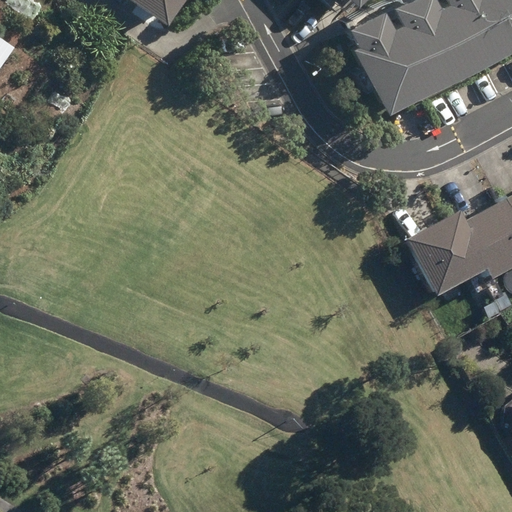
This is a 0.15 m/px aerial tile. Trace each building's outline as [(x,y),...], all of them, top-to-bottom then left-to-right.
[(132,0),(160,20),(174,0),(132,0)] [(316,0),(320,3),(321,0),(326,0),(336,10),(345,0),(316,0)] [(333,55),(366,115),(511,36),(511,0),(423,0),(427,6),(414,13),(406,0),(397,0),(374,13),(382,29),(371,35),(362,17),(329,35),(338,52),(333,55)] [(481,270),(486,280),(511,266),(511,195),(456,226),(452,218),(402,245),(429,297),(481,270)] [(502,434),(511,444),(511,400),(504,408),(502,434)]
